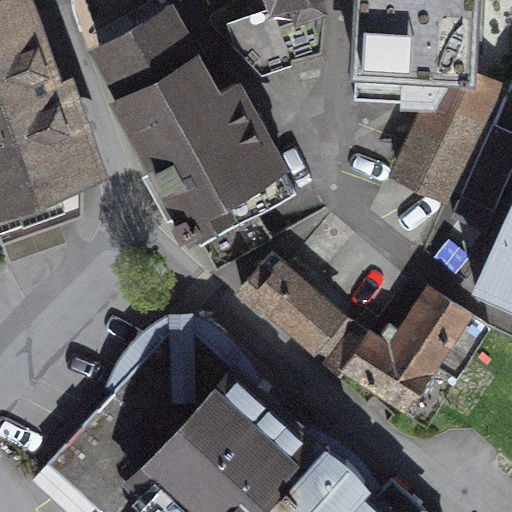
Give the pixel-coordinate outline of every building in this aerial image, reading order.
[(26,0),(0,0),(0,217),(4,229),(79,202),(81,155),(63,68),(53,71),(26,0)] [(211,94),(153,0),(107,0),(88,10),(100,41),(87,44),(152,200),(203,219),(287,188),(231,86),(211,94)] [(275,0),(233,16),(240,41),(262,65),(316,45),(301,6),(316,0),(275,0)] [(346,0),(345,92),(425,93),(480,93),(480,0),(346,0)] [(503,97),(424,99),(388,179),(449,208),(503,97)] [(511,179),(469,280),(511,298),(511,179)] [(323,345),(349,315),(275,250),(244,286),(262,302),(267,297),(323,345)] [(371,329),(350,361),(405,397),(463,310),(429,288),(392,343),(371,329)] [(400,511),(268,397),(240,348),(194,315),(157,321),(119,362),(111,394),(46,462),(85,511),(400,511)]
